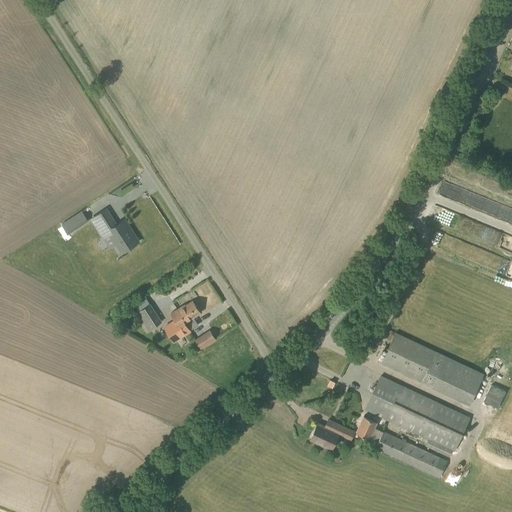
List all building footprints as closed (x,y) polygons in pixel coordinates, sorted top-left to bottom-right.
[(147,201),(155,219),(163,216),(155,198),(147,201)] [(105,209),(92,218),(104,237),(111,247),(117,243),(119,245),(123,252),(138,242),(133,234),(131,235),(128,232),(129,231),(122,221),(113,227),(110,222),(112,220),(105,209)] [(149,304),(146,299),(135,306),(138,311),(136,313),(148,331),(162,322),(150,304),(149,304)] [(200,313),(192,301),(185,305),(184,305),(171,313),(175,320),(165,327),(174,341),(189,331),(185,324),(193,319),(192,318),(200,313)] [(201,349),(214,339),(208,331),(195,340),(201,349)] [(469,405),(484,374),(395,332),(380,363),(421,382),(469,405)] [(454,452),(470,417),(439,403),(389,379),(380,375),(364,409),(373,414),(428,439),(425,446),(450,457),(453,451),(454,452)] [(383,432),(374,428),(377,423),(363,416),(356,432),(369,438),(369,439),(377,443),(375,448),(439,478),(447,461),(383,431),(383,432)] [(355,431),(328,419),(324,427),(317,424),(310,440),(331,450),(338,435),(351,440),(355,431)] [(450,482),(462,485),(465,474),(454,470),(450,482)]
